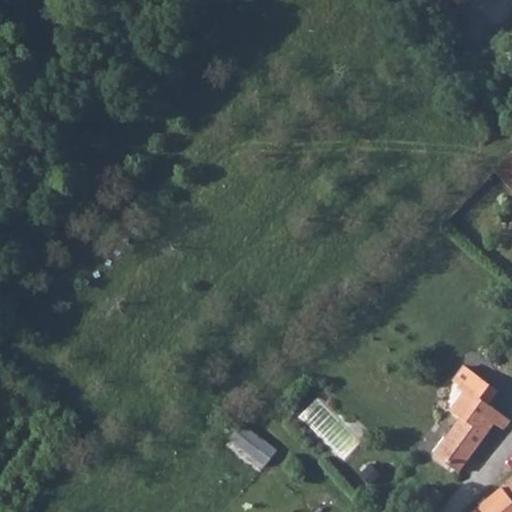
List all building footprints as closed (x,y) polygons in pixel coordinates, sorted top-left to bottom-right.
[(511,150),(493,169),(510,185),(511,183),(511,150)] [(471,384),(500,408),(510,397),(467,363),(438,398),(451,408),(471,384)] [(511,418),(511,417),(500,408),(471,384),(451,408),(461,415),(488,433),(497,420),(507,426),(511,418)] [(435,453),(461,471),(488,433),(461,415),(435,453)] [(236,424),(224,443),(263,466),(275,447),(236,424)] [(511,511),(511,493),(504,484),(471,511),(511,511)] [(447,494),(436,486),(427,496),(438,504),(447,494)]
